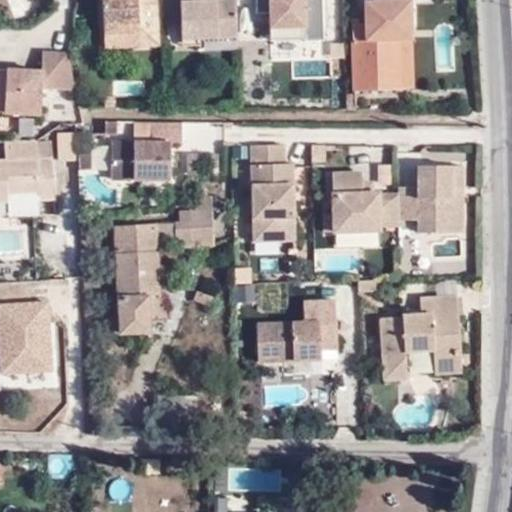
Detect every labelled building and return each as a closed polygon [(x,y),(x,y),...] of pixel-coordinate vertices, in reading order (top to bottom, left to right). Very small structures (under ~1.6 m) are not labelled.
[(42,2),(41,0),(7,0),(18,17),(42,2)] [(133,43),(159,42),(156,0),(101,0),(103,30),(132,28),(133,43)] [(199,36),(237,35),(235,0),(180,0),(182,36),(199,36)] [(311,0),(272,0),(273,9),(311,9),(311,0)] [(400,38),(412,38),(411,1),(367,3),(368,25),(353,25),(355,91),(402,90),(400,38)] [(103,46),(133,43),(132,28),(103,30),(103,46)] [(413,89),(412,38),(400,38),(402,90),(413,89)] [(0,72),(0,115),(41,116),(41,90),(76,90),(67,53),(40,51),(40,72),(20,72),(19,79),(6,80),(6,72),(0,72)] [(355,92),(347,92),(348,108),(356,108),(356,104),(361,104),(360,96),(355,94),(355,92)] [(180,121),(150,121),(150,139),(109,139),(109,176),(168,177),(168,140),(180,141),(180,121)] [(37,158),(36,141),(4,144),(5,160),(0,160),(0,201),(9,201),(9,193),(39,191),(37,158)] [(251,146),(253,217),(272,218),(272,240),(293,239),(292,209),(287,208),(287,186),(292,186),(291,164),(282,164),(282,145),(251,146)] [(326,162),(326,145),(314,145),(314,162),(326,162)] [(89,151),(76,151),(77,167),(89,167),(89,151)] [(52,157),(37,158),(39,191),(9,193),(9,201),(55,198),(52,157)] [(397,194),(398,220),(418,219),(418,232),(462,232),(462,198),(456,198),(456,187),(461,187),(461,165),(418,165),(417,187),(397,187),(397,194)] [(333,231),(358,230),(356,173),(332,174),(333,231)] [(378,225),(398,225),(398,220),(397,194),(377,194),(377,193),(371,192),(361,193),(361,182),(360,173),(356,173),(358,230),(378,230),(378,225)] [(361,193),(371,192),(370,182),(361,182),(361,193)] [(172,234),(173,244),(211,242),(209,194),(189,195),(189,207),(176,208),(176,220),(165,221),(166,234),(172,234)] [(272,218),(253,217),(253,240),(272,240),(272,218)] [(155,263),(155,244),(154,230),(159,229),(160,226),(160,221),(114,223),(118,331),(148,330),(147,315),(164,315),(163,292),(156,292),(155,277),(155,263)] [(155,244),(173,244),(172,234),(166,234),(165,221),(160,221),(160,226),(159,229),(154,230),(155,244)] [(165,262),(155,263),(155,277),(165,277),(165,262)] [(359,282),(360,293),(378,292),(378,280),(359,282)] [(434,349),(434,353),(461,351),(457,295),(420,298),(422,314),(403,315),(403,318),(382,320),(385,380),(408,378),(405,351),(434,349)] [(256,362),(283,361),(283,354),(291,353),(291,360),(320,359),(320,349),(335,349),(334,300),(303,302),(303,322),(255,323),(256,362)] [(461,351),(434,353),(436,374),(463,371),(461,351)] [(196,417),(197,394),(159,393),(159,416),(196,417)]
